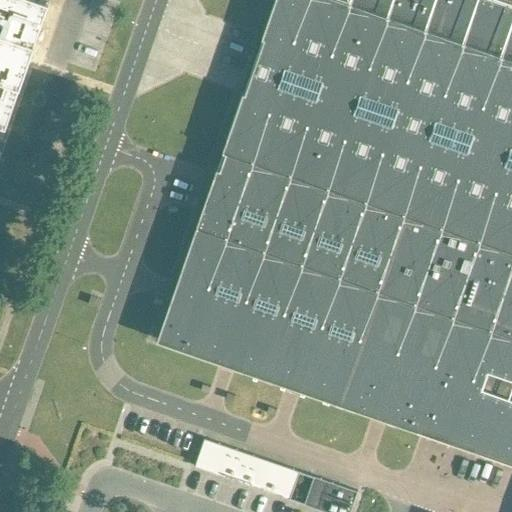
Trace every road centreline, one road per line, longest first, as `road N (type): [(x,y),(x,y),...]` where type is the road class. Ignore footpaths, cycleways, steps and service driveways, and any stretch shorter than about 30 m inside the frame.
road 1 (unclassified): [(125,278),(98,358),(111,384),(418,496),(413,511)]
road 2 (unclassified): [(67,256),(0,452)]
road 3 (unclassified): [(106,144),(151,165),(156,185),(125,278)]
road 4 (unclassified): [(157,0),(106,144)]
